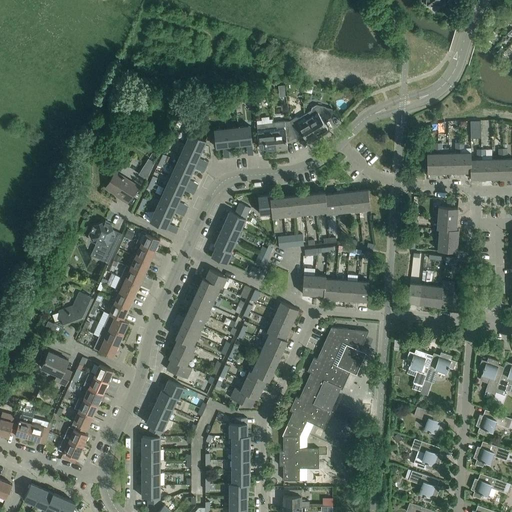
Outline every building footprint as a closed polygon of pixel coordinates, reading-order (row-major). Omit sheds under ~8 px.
[(492,33),(488,37),(494,43),(498,39),(492,33)] [(324,121),(331,116),(326,106),(316,104),(312,107),(311,110),(304,114),(307,118),(317,134),(328,128),(324,121)] [(307,118),(304,114),(299,117),(296,116),(289,120),(295,138),(301,136),(304,134),(307,140),(317,134),(307,118)] [(284,120),(274,122),(274,129),(277,148),(288,147),(287,140),(290,139),(295,138),(289,120),(284,121),(284,120)] [(257,123),(257,124),(259,146),(265,145),(266,149),(277,148),(274,122),(257,123)] [(251,125),(238,127),(240,144),(252,143),(251,125)] [(240,144),(238,127),(226,128),(228,145),(240,144)] [(228,145),(226,128),(214,129),(216,146),(228,145)] [(190,132),(185,144),(201,151),(206,140),(190,132)] [(196,162),(201,151),(185,144),(180,155),(196,162)] [(438,174),(438,152),(427,153),(427,172),(435,172),(435,174),(438,174)] [(449,171),(449,152),(438,152),(438,174),(442,174),(442,172),(449,171)] [(460,174),(459,152),(449,152),(449,171),(456,171),(456,174),(460,174)] [(471,159),(471,152),(459,152),(460,174),(464,174),(464,171),(470,171),(471,171),(471,159)] [(191,173),(196,162),(180,155),(175,166),(191,173)] [(511,176),(511,157),(503,158),(504,180),(507,179),(507,177),(511,176)] [(493,177),(492,158),(481,159),(482,180),(486,180),(485,178),(493,177)] [(504,180),(503,158),(492,158),(493,177),(500,177),(500,180),(504,180)] [(481,159),(471,159),(471,171),(470,171),(471,178),(478,178),(478,180),(482,180),(481,159)] [(191,173),(175,166),(170,177),(186,184),(191,173)] [(116,171),(105,187),(116,194),(115,195),(127,202),(138,185),(116,171)] [(181,195),(186,184),(170,177),(165,188),(181,195)] [(176,206),(181,195),(165,188),(160,199),(176,206)] [(370,208),(368,189),(357,190),(359,211),(363,211),(363,209),(370,208)] [(359,211),(357,190),(346,191),(348,210),(356,209),(356,212),(359,211)] [(325,193),(325,191),(314,192),(316,214),(320,213),(319,211),(326,210),(327,210),(325,193)] [(348,210),(346,191),(336,192),(338,214),(341,213),(341,211),(348,210)] [(316,214),(314,192),(303,193),(305,212),(312,212),(313,214),(316,214)] [(338,214),(336,192),(325,193),(327,210),(326,210),(326,213),(334,212),(334,214),(338,214)] [(305,212),(303,193),(292,195),(295,216),(298,216),(298,213),(305,212)] [(271,197),(271,194),(258,196),(260,213),(272,212),(271,197)] [(295,216),(292,195),(281,196),(284,215),(291,214),(291,216),(295,216)] [(284,215),(281,196),(271,197),(272,212),(272,218),(276,218),(276,216),(284,215)] [(171,217),(176,206),(160,199),(155,210),(171,217)] [(240,202),(237,207),(248,212),(251,207),(240,202)] [(436,213),(435,216),(457,218),(458,207),(439,206),(438,213),(436,213)] [(241,229),(246,218),(248,212),(237,207),(235,213),(230,211),(225,222),(241,229)] [(166,228),(171,217),(155,210),(150,221),(166,228)] [(456,229),(456,228),(457,218),(435,216),(435,220),(438,220),(437,228),(439,228),(440,228),(456,229)] [(95,242),(96,242),(91,254),(109,263),(121,237),(115,234),(113,229),(109,227),(111,222),(105,220),(103,224),(100,223),(94,225),(93,225),(91,230),(89,235),(91,239),(95,242)] [(236,240),(241,229),(225,222),(220,233),(236,240)] [(458,240),(459,229),(456,228),(456,229),(440,228),(439,228),(439,235),(437,235),(436,239),(458,240)] [(155,250),(160,238),(142,230),(136,242),(141,244),(155,250)] [(231,251),(231,250),(236,240),(220,233),(215,244),(217,245),(231,251)] [(457,251),(458,240),(436,239),(436,242),(438,242),(438,250),(457,251)] [(271,249),(274,244),(269,242),(267,247),(263,245),(260,251),(269,255),(271,249)] [(149,262),(155,250),(141,244),(135,255),(149,262)] [(232,251),(231,250),(231,251),(217,245),(212,256),(227,263),(232,251)] [(267,261),(269,255),(260,251),(255,262),(264,266),(267,261)] [(144,273),(149,262),(135,255),(130,267),(144,273)] [(139,285),(144,273),(130,267),(127,265),(121,277),(139,285)] [(259,277),(261,272),(262,270),(252,265),(249,273),(259,277)] [(304,267),(302,293),(310,293),(310,296),(313,296),(315,275),(315,268),(304,267)] [(229,277),(210,268),(205,277),(205,278),(220,285),(220,286),(222,287),(225,279),(228,280),(229,277)] [(325,278),(326,278),(326,276),(315,275),(313,296),(317,296),(317,294),(324,294),(325,278)] [(217,292),(220,286),(220,285),(205,278),(205,277),(203,276),(198,287),(218,296),(219,292),(217,292)] [(102,277),(101,281),(104,282),(112,286),(113,282),(102,277)] [(134,296),(139,285),(121,277),(116,288),(120,290),(134,296)] [(334,300),(336,279),(326,278),(325,278),(324,294),(323,297),(331,297),(331,300),(334,300)] [(345,298),(347,280),(336,279),(334,300),(338,300),(338,298),(345,298)] [(356,302),(358,281),(347,280),(345,298),(353,299),(353,302),(356,302)] [(454,281),(443,280),(442,286),(443,286),(441,303),(452,304),(454,281)] [(367,300),(369,281),(358,281),(356,302),(360,302),(360,300),(367,300)] [(418,305),(421,284),(410,282),(408,301),(415,302),(415,305),(418,305)] [(247,297),(251,287),(245,284),(241,295),(247,297)] [(430,304),(432,285),(421,284),(418,305),(422,306),(422,303),(430,304)] [(443,286),(442,286),(432,285),(430,304),(437,305),(437,307),(441,308),(441,303),(443,286)] [(216,299),(218,296),(198,287),(194,297),(211,305),(214,298),(216,299)] [(256,302),(261,291),(255,289),(250,299),(256,302)] [(129,307),(134,296),(120,290),(115,301),(129,307)] [(84,317),(94,297),(79,291),(73,305),(58,310),(59,312),(52,314),(55,322),(54,322),(48,320),(46,325),(61,332),(64,325),(84,317)] [(208,311),(211,305),(194,297),(189,307),(209,316),(210,312),(208,311)] [(294,318),(299,309),(279,300),(277,303),(279,304),(277,310),(294,318)] [(129,307),(115,301),(109,313),(115,316),(115,315),(123,319),(129,307)] [(207,319),(209,316),(189,307),(185,317),(202,324),(205,318),(207,319)] [(289,328),(294,318),(277,310),(273,317),(271,316),(270,319),(289,328)] [(129,321),(123,319),(115,315),(115,316),(109,313),(104,324),(124,333),(129,321)] [(199,331),(202,324),(185,317),(180,326),(200,335),(201,332),(199,331)] [(285,338),(289,328),(270,319),(268,323),(270,324),(267,331),(269,332),(270,331),(285,338)] [(124,333),(104,324),(99,336),(118,344),(124,333)] [(198,339),(200,335),(180,326),(176,337),(178,338),(178,337),(193,344),(194,344),(196,338),(198,339)] [(283,450),(280,450),(280,465),(283,465),(283,479),(307,479),(307,467),(319,467),(319,447),(307,447),(307,437),(313,423),(324,428),(333,410),(330,409),(340,388),(342,389),(351,371),(356,373),(366,352),(360,349),(369,330),(333,327),(331,326),(318,356),(317,358),(314,356),(308,370),(311,372),(306,383),(299,397),(296,396),(290,410),(293,411),(282,435),(283,435),(283,450)] [(283,349),(287,339),(285,338),(270,331),(269,332),(267,338),(264,337),(263,340),(283,349)] [(118,344),(99,336),(94,347),(113,356),(118,344)] [(192,352),(195,345),(196,345),(194,344),(193,344),(178,337),(178,338),(174,347),(193,356),(195,353),(192,352)] [(278,359),(283,349),(263,340),(261,343),(264,344),(261,351),(278,359)] [(193,356),(174,347),(169,357),(171,358),(186,365),(187,364),(190,358),(192,359),(193,356)] [(431,360),(425,358),(427,352),(416,348),(414,352),(407,350),(409,351),(407,358),(411,359),(410,360),(411,361),(408,372),(416,375),(411,387),(421,391),(422,386),(425,379),(424,379),(431,360)] [(54,379),(66,385),(71,374),(64,370),(69,360),(49,350),(41,367),(57,374),(54,379)] [(278,359),(261,351),(258,358),(256,357),(254,360),(274,369),(278,359)] [(434,352),(431,360),(424,379),(425,379),(433,382),(438,369),(446,372),(448,367),(449,368),(450,366),(453,367),(455,361),(458,362),(458,361),(451,359),(452,355),(441,351),(439,356),(433,354),(434,352)] [(503,368),(498,366),(499,361),(488,357),(487,361),(480,358),(479,359),(482,360),(480,366),(483,367),(483,369),(484,369),(480,379),(488,382),(484,396),(493,399),(496,391),(495,391),(503,368)] [(192,367),(187,364),(186,365),(171,358),(167,368),(187,377),(192,367)] [(274,369),(254,360),(253,363),(255,364),(252,370),(252,371),(267,378),(269,379),(274,369)] [(507,360),(506,360),(503,368),(495,391),(496,391),(504,394),(508,383),(511,384),(511,362),(511,365),(506,363),(507,360)] [(108,381),(114,370),(100,363),(94,375),(108,381)] [(252,371),(252,370),(250,369),(247,376),(244,375),(243,379),(262,388),(267,378),(252,371)] [(103,393),(108,381),(94,375),(89,386),(103,393)] [(179,398),(184,386),(169,379),(164,390),(177,397),(179,398)] [(262,388),(243,379),(241,382),(243,383),(241,389),(240,390),(256,397),(258,398),(262,388)] [(98,404),(103,393),(89,386),(84,398),(98,404)] [(240,390),(241,389),(235,386),(230,397),(251,407),(256,397),(240,390)] [(421,391),(420,393),(427,395),(429,389),(422,386),(421,391)] [(172,408),(177,397),(164,390),(162,389),(157,400),(172,408)] [(98,404),(84,398),(79,396),(74,407),(79,409),(93,416),(98,404)] [(167,418),(172,408),(157,400),(152,411),(167,418)] [(430,431),(429,434),(435,437),(434,439),(435,439),(437,432),(441,434),(445,422),(440,420),(442,415),(444,416),(444,415),(417,405),(414,415),(427,419),(424,428),(429,429),(428,430),(430,431)] [(511,417),(485,408),(485,409),(487,410),(485,415),(480,413),(476,425),(480,426),(477,433),(478,433),(479,431),(485,433),(486,429),(488,430),(488,429),(492,431),(495,422),(511,428),(511,417)] [(93,416),(79,409),(73,421),(77,423),(77,422),(87,427),(93,416)] [(160,435),(167,418),(152,411),(146,423),(151,425),(147,435),(160,435)] [(13,421),(14,415),(2,412),(1,418),(0,417),(0,433),(9,436),(10,432),(13,421)] [(28,437),(33,417),(21,413),(20,419),(19,419),(18,423),(13,421),(10,432),(28,437)] [(45,420),(33,417),(28,437),(40,440),(41,437),(47,438),(51,422),(45,420)] [(247,435),(247,434),(247,417),(235,417),(235,423),(230,423),(230,435),(232,435),(247,435)] [(85,432),(87,427),(77,422),(77,423),(73,421),(71,426),(69,425),(64,437),(83,446),(88,434),(85,432)] [(398,433),(393,436),(397,443),(402,439),(398,433)] [(250,434),(247,434),(247,435),(232,435),(232,447),(249,447),(250,434)] [(160,435),(147,435),(142,435),(142,448),(160,448),(160,435)] [(78,457),(83,446),(64,437),(58,450),(63,452),(61,456),(72,461),(74,456),(78,457)] [(426,469),(427,467),(432,469),(431,471),(432,471),(435,464),(439,466),(443,454),(437,452),(439,447),(441,448),(442,447),(415,437),(411,447),(418,449),(414,462),(415,465),(426,469)] [(511,450),(510,450),(482,440),(482,441),(484,442),(482,447),(477,445),(473,457),(477,458),(475,465),(476,463),(482,465),(484,461),(485,462),(486,461),(490,462),(493,454),(511,460),(511,450)] [(249,459),(249,447),(232,447),(232,459),(249,459)] [(160,460),(160,448),(142,448),(142,460),(160,460)] [(249,471),(249,459),(232,459),(232,471),(249,471)] [(160,472),(160,460),(142,460),(142,472),(160,472)] [(408,468),(405,477),(409,479),(422,483),(419,492),(424,493),(423,494),(425,495),(424,498),(430,501),(429,503),(430,503),(432,496),(436,498),(440,486),(435,484),(437,479),(439,480),(439,479),(412,469),(408,468)] [(249,484),(249,471),(232,471),(232,482),(232,483),(247,483),(247,484),(249,484)] [(160,484),(160,472),(142,472),(142,484),(160,484)] [(475,477),(471,489),(475,490),(472,497),(473,497),(474,495),(480,497),(481,493),(483,494),(483,493),(487,494),(493,496),(496,488),(504,491),(508,492),(511,483),(507,482),(480,472),(480,473),(482,473),(480,479),(475,477)] [(0,494),(7,498),(13,484),(1,479),(0,479),(0,494)] [(247,495),(247,484),(247,483),(232,483),(232,482),(230,482),(230,495),(247,495)] [(35,504),(42,488),(31,483),(25,499),(35,504)] [(160,500),(160,484),(142,484),(142,496),(148,496),(148,506),(160,500)] [(46,509),(53,492),(42,488),(35,504),(46,509)] [(301,501),(301,489),(288,489),(288,495),(283,495),(283,505),(301,505),(309,505),(309,501),(301,501)] [(54,511),(57,511),(64,497),(53,492),(46,509),(54,511)] [(247,507),(247,495),(230,495),(230,507),(247,507)] [(76,502),(64,497),(57,511),(71,511),(72,511),(76,502)] [(172,511),(173,511),(164,504),(160,500),(148,506),(153,511),(172,511)] [(433,511),(434,511),(436,511),(437,511),(410,501),(406,510),(410,511),(433,511)]
